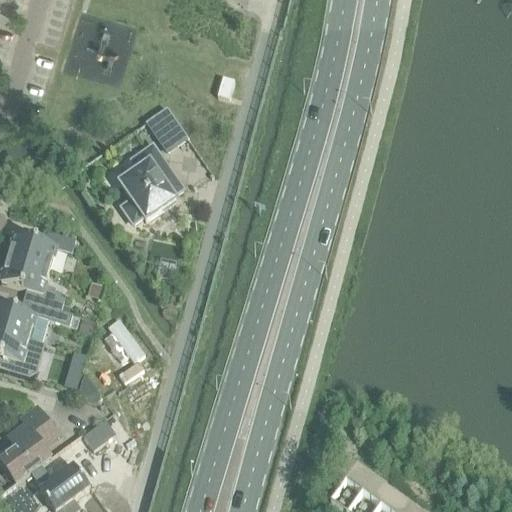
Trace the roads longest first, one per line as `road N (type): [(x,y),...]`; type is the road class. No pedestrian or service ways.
road 1 (primary): [(344,0),(329,78),(200,511)]
road 2 (primary): [(245,511),(377,0)]
road 3 (unclassified): [(175,371),(246,101)]
road 4 (residential): [(175,371),(65,211),(14,200),(0,213)]
road 5 (unclassified): [(137,511),(175,371)]
